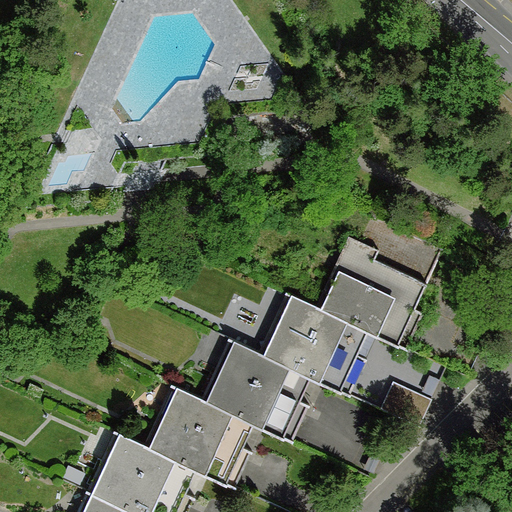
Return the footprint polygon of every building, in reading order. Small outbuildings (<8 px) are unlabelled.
[(127,163),(209,155),(230,111),(291,106),(296,111),(311,110),(233,0),(119,0),(24,208),(109,200),(120,179),(127,163)] [(340,273),(323,308),(368,329),(406,347),(418,321),(409,317),(443,248),(413,234),(402,258),(393,254),(388,266),(355,250),(344,275),(340,273)] [(294,295),(266,354),(310,375),(348,393),(361,367),(352,362),(368,329),(323,308),(294,295)] [(237,341),(209,401),(253,421),(291,439),(304,412),(295,407),(310,375),(266,354),(237,341)] [(432,399),(394,381),(382,408),(397,415),(420,425),(432,399)] [(179,387),(151,446),(196,467),(234,485),(246,459),(238,454),(253,421),(209,401),(179,387)] [(122,432),(94,493),(135,511),(185,511),(189,505),(181,501),(196,467),(151,446),(122,432)] [(135,511),(94,493),(85,511),(135,511)]
